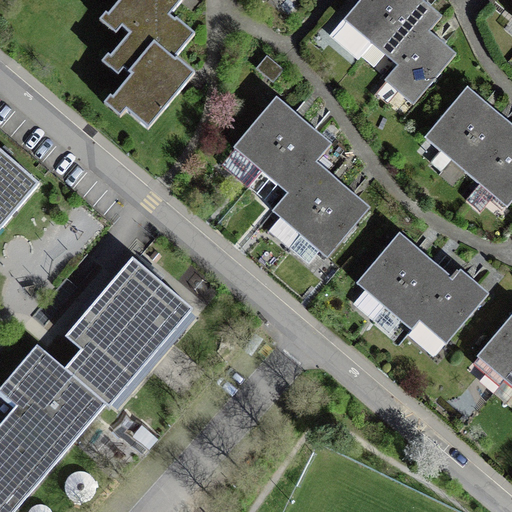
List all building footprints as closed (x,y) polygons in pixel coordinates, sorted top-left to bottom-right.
[(139,52),(165,20),(180,0),(117,0),(101,22),(122,38),(139,52)] [(356,57),(368,43),(404,0),(358,0),(330,35),(356,57)] [(404,0),(368,43),(395,66),(423,33),(435,18),(414,0),(404,0)] [(139,52),(122,38),(101,64),(123,82),(102,107),(117,118),(122,111),(144,128),(188,74),(171,61),(189,38),(165,20),(139,52)] [(453,58),(423,33),(395,66),(381,82),(411,107),(453,58)] [(453,161),(493,113),(466,90),(425,138),(453,161)] [(257,173),(302,122),(274,98),(230,150),(257,173)] [(511,129),(493,113),(453,161),(480,184),(511,147),(511,129)] [(302,122),(257,173),(284,196),(313,163),(328,145),(302,122)] [(511,147),(480,184),(464,202),(477,213),(493,195),(506,206),(511,198),(511,147)] [(313,163),(284,196),(268,214),(297,239),(341,187),(313,163)] [(0,218),(22,192),(0,173),(0,218)] [(341,187),(297,239),(323,261),(367,209),(341,187)] [(380,308),(421,259),(395,237),(353,286),(380,308)] [(421,259),(380,308),(409,332),(415,324),(450,283),(421,259)] [(450,283),(415,324),(442,347),(485,295),(458,273),(450,283)] [(0,415),(1,416),(0,417),(0,511),(3,511),(124,370),(170,316),(121,275),(76,329),(89,340),(56,379),(26,353),(0,383),(0,415)] [(502,384),(511,372),(511,315),(475,362),(502,384)] [(511,372),(502,384),(511,392),(511,372)]
